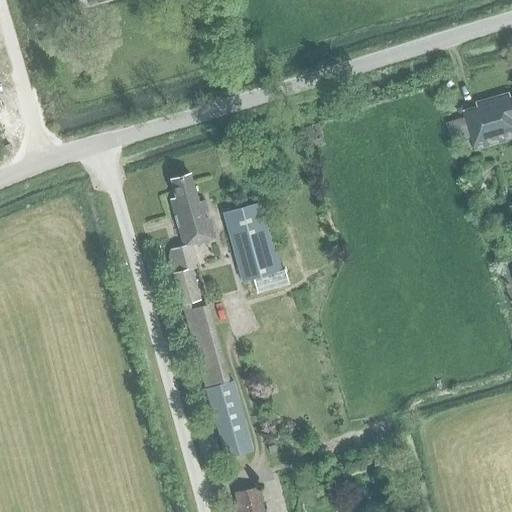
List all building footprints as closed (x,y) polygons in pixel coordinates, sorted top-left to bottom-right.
[(511,96),(509,98),(508,93),(478,102),(477,104),(462,109),(474,149),(511,138),(511,96)] [(175,276),(182,303),(199,298),(191,268),(197,266),(191,243),(217,236),(208,209),(204,198),(197,200),(188,170),(169,176),(174,193),(168,195),(184,246),(167,250),(175,276)] [(274,250),(260,202),(222,212),(247,300),(287,289),(276,249),(274,250)] [(206,297),(199,298),(182,303),(205,388),(226,457),(251,449),(230,380),(206,297)] [(263,511),(255,485),(233,492),(237,505),(228,508),(224,509),(224,511),(263,511)]
